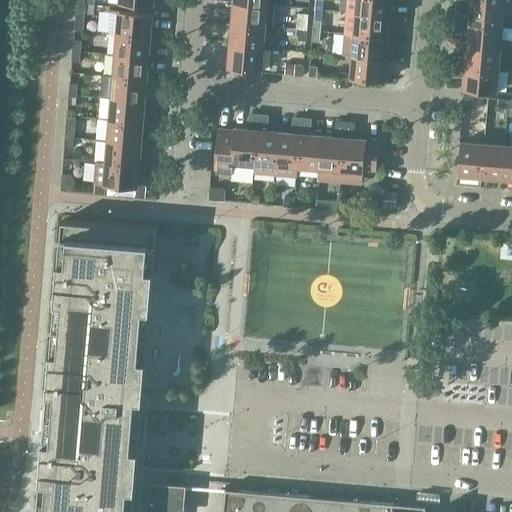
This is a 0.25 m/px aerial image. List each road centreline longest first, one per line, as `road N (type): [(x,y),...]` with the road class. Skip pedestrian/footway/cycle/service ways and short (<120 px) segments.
road 1 (residential): [(186,87),(431,105)]
road 2 (residential): [(511,215),(425,207),(431,105)]
road 3 (residential): [(176,207),(186,87)]
